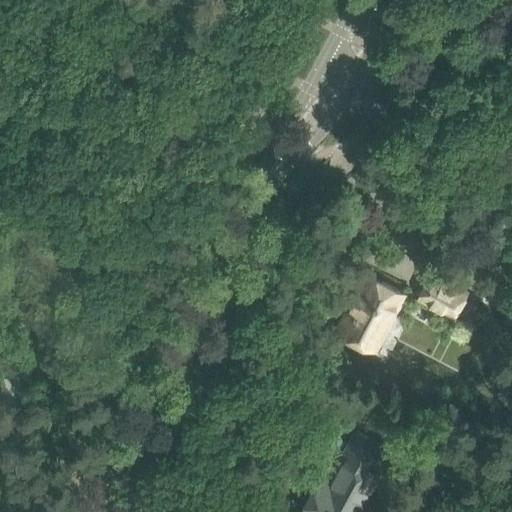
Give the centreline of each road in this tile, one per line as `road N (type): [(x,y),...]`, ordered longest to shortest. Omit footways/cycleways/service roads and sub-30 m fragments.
road 1 (secondary): [(89,511),(269,174),(339,70)]
road 2 (residential): [(145,511),(308,202),(387,95)]
road 3 (track): [(163,370),(0,208)]
road 4 (tertiary): [(511,91),(387,95)]
